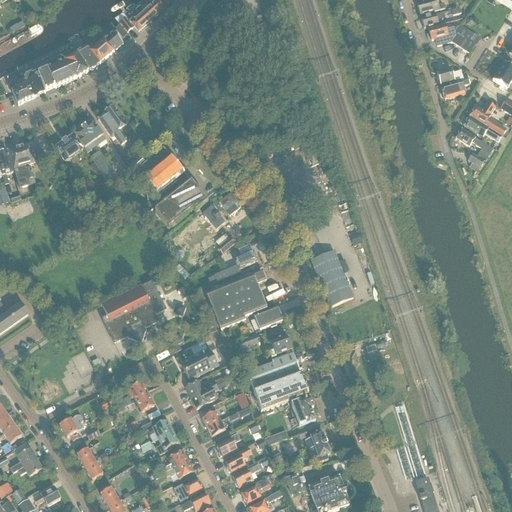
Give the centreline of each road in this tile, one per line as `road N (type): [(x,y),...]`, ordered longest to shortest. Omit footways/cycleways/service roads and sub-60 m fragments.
road 1 (unclassified): [(390,511),(274,226),(197,118),(139,54)]
road 2 (residential): [(231,511),(151,367),(35,425)]
road 3 (tertiary): [(0,123),(80,95),(139,54)]
road 4 (unclassified): [(450,162),(414,38)]
